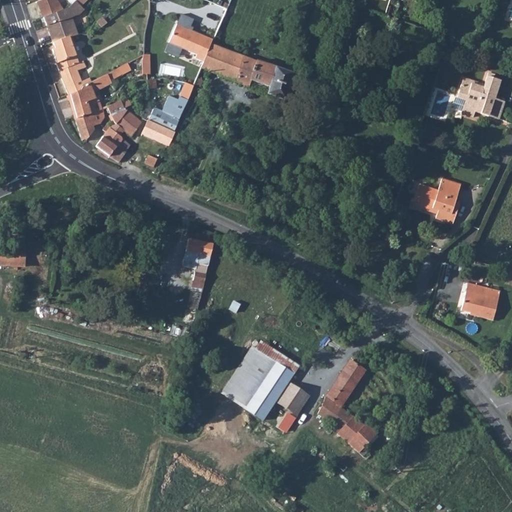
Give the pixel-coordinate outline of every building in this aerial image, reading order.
[(38,0),(36,1),(42,16),(62,8),(56,0),(38,0)] [(62,8),(42,16),(52,41),(78,33),(70,15),(78,12),(80,7),(74,0),(69,5),(67,6),(62,8)] [(196,58),(204,61),(212,43),(213,40),(205,36),(204,38),(186,31),(192,19),(181,14),(163,52),(177,59),(181,48),(197,55),(196,58)] [(78,33),(52,41),(55,47),(52,49),(68,95),(82,90),(81,85),(91,81),(90,77),(81,80),(77,69),(85,66),(83,60),(74,63),(72,55),(76,54),(76,53),(85,50),(79,32),(78,33)] [(204,61),(202,66),(250,86),(253,79),(271,86),(269,93),(286,100),(296,72),(261,59),(260,61),(212,43),(204,61)] [(82,90),(68,95),(75,118),(101,108),(97,96),(94,96),(92,91),(111,83),(110,79),(122,72),(119,66),(108,74),(105,74),(91,81),(81,85),(82,90)] [(461,88),(457,98),(467,102),(464,112),(463,114),(475,118),(478,110),(483,112),(482,113),(500,119),(505,101),(497,98),(502,80),(489,76),(485,88),(472,84),(470,91),(461,88)] [(197,77),(194,84),(201,86),(204,80),(197,77)] [(154,78),(148,79),(148,88),(156,87),(154,78)] [(148,121),(142,134),(167,145),(187,100),(194,84),(186,82),(172,114),(155,107),(148,121)] [(456,98),(453,109),(464,112),(467,102),(457,98),(456,98)] [(119,99),(104,106),(113,121),(123,130),(130,136),(140,122),(139,121),(125,108),(119,99)] [(101,108),(75,118),(82,141),(95,136),(91,126),(99,123),(103,117),(101,108)] [(104,135),(96,147),(117,162),(119,161),(121,158),(129,145),(120,135),(123,130),(113,121),(109,126),(106,125),(102,130),(105,132),(104,135)] [(421,184),(415,201),(441,210),(440,214),(439,219),(455,224),(462,202),(458,201),(464,184),(444,177),(440,190),(421,184)] [(188,239),(182,267),(194,270),(196,264),(207,266),(212,244),(188,239)] [(23,254),(0,252),(0,265),(22,267),(23,254)] [(190,291),(201,294),(206,271),(201,270),(200,274),(193,274),(190,291)] [(465,284),(458,311),(474,314),(474,317),(490,322),(498,293),(465,284)] [(249,350),(221,393),(261,421),(274,401),(287,382),(292,374),(249,350)] [(348,360),(326,397),(341,407),(364,370),(348,360)] [(287,382),(274,401),(295,416),(302,406),(307,396),(287,382)] [(324,398),(316,415),(332,425),(330,429),(364,456),(368,452),(364,448),(377,433),(366,423),(364,426),(324,398)]
